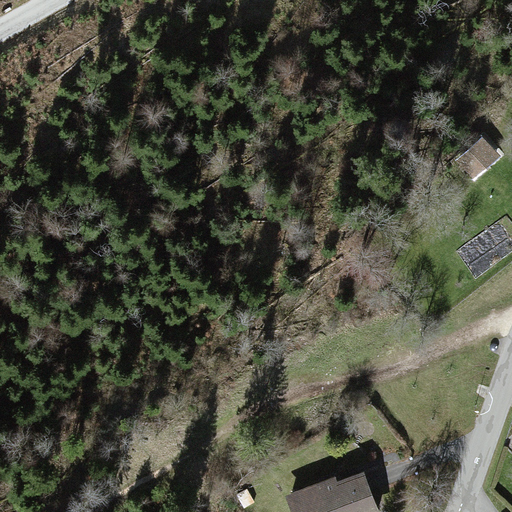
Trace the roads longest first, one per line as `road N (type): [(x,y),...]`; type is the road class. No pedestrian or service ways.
road 1 (track): [(511,321),(396,368),(253,410),(202,445)]
road 2 (unclassified): [(511,365),(462,511)]
